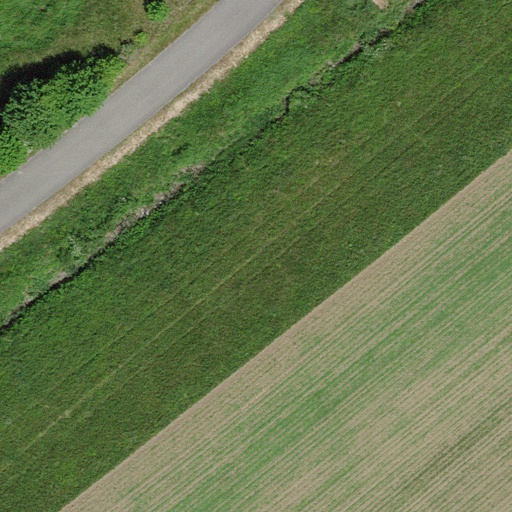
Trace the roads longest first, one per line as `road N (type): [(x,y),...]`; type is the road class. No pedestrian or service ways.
road 1 (track): [(511,49),(0,444)]
road 2 (unclassified): [(0,209),(258,0)]
